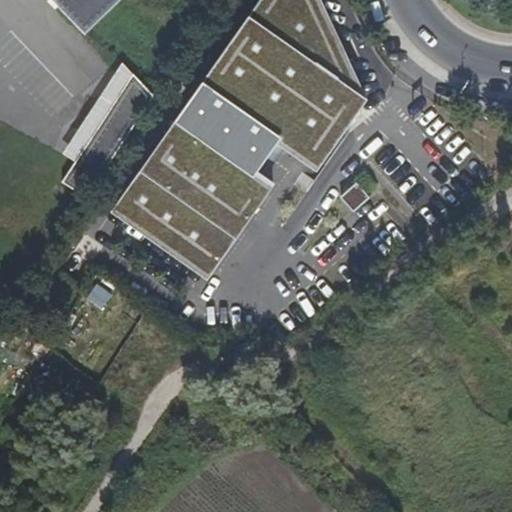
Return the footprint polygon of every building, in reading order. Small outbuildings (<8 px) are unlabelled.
[(52,0),(58,6),(85,34),(119,0),(52,0)] [(257,0),(105,204),(198,273),(266,180),(258,174),(279,146),(310,168),(360,100),(317,0),(257,0)] [(131,75),(126,83),(74,161),(60,183),(77,194),(140,103),(150,87),(131,75)] [(150,87),(140,103),(77,194),(84,199),(155,91),(150,87)] [(333,195),(346,211),(361,198),(348,183),(333,195)] [(85,298),(101,310),(112,295),(96,283),(85,298)]
